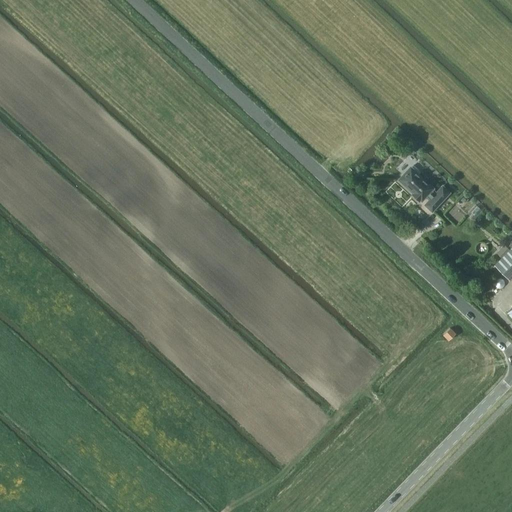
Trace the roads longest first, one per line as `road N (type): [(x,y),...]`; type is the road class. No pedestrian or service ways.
road 1 (unclassified): [(511,351),(131,0)]
road 2 (track): [(0,265),(234,488),(223,511)]
road 3 (unclassified): [(381,511),(511,377)]
